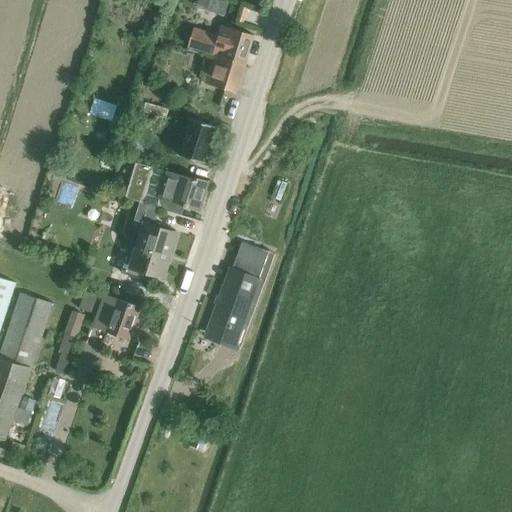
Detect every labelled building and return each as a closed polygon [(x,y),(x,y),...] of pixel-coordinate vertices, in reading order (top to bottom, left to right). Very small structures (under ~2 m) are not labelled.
[(211,0),(208,11),(208,12),(225,17),(228,4),(213,0),(211,0)] [(214,56),(245,66),(255,37),(222,27),(219,38),(194,30),(188,48),(214,56)] [(205,85),(232,94),(236,95),(245,66),(214,56),(205,85)] [(146,103),(143,113),(165,120),(168,110),(155,106),(146,103)] [(217,129),(206,125),(193,121),(182,158),(206,165),(217,129)] [(153,168),(142,204),(159,209),(160,206),(182,213),(184,207),(200,212),(209,183),(170,171),(169,173),(153,168)] [(131,188),(128,198),(138,201),(141,191),(131,188)] [(145,226),(132,269),(165,279),(178,235),(154,228),(159,209),(142,204),(141,203),(135,223),(145,226)] [(231,270),(207,337),(229,344),(236,347),(260,280),(259,280),(246,276),(233,271),(231,270)] [(0,333),(17,284),(0,278),(0,333)] [(85,291),(79,309),(95,314),(101,296),(85,291)] [(33,369),(55,305),(22,295),(0,356),(0,439),(7,442),(15,421),(19,409),(33,369)] [(104,297),(95,322),(110,327),(108,332),(129,340),(141,308),(123,302),(122,304),(104,297)] [(73,312),(65,333),(78,338),(86,316),(73,312)] [(24,398),(20,409),(31,413),(33,413),(37,402),(24,398)] [(19,409),(15,421),(26,425),(31,413),(20,409),(19,409)] [(14,443),(10,452),(16,455),(21,457),(25,447),(14,443)]
